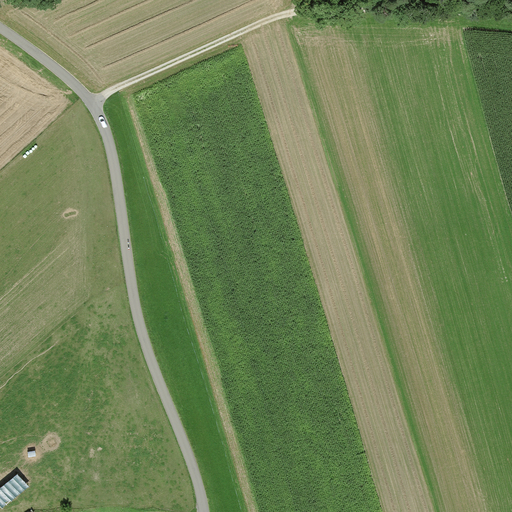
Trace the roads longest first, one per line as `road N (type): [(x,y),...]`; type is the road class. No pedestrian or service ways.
road 1 (unclassified): [(0,24),(92,102),(106,133),(137,315),(204,511)]
road 2 (track): [(92,102),(293,11),(511,17)]
